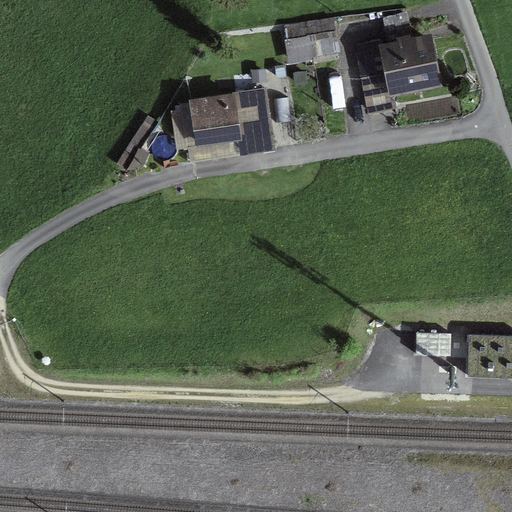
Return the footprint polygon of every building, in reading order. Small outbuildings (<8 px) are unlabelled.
[(264,32),(270,63),(335,51),(329,20),(264,32)] [(426,37),(356,49),(367,115),(391,111),(387,87),(434,79),(426,37)] [(261,91),(188,101),(192,138),(237,132),(240,149),(268,146),(261,91)] [(448,328),(416,326),(414,350),(447,352),(448,328)] [(511,336),(469,335),(468,375),(511,376),(511,336)]
